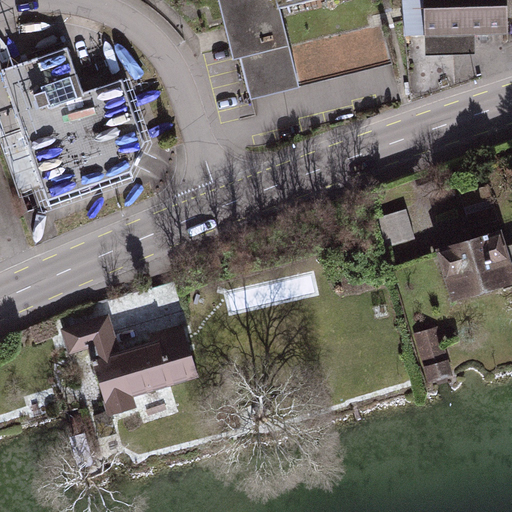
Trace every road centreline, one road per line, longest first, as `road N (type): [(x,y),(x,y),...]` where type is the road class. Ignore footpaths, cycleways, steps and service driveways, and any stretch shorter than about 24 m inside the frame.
road 1 (residential): [(0,9),(90,5),(159,33),(182,73),(217,180),(235,202)]
road 2 (primary): [(511,104),(235,202)]
road 3 (primary): [(235,202),(0,301)]
